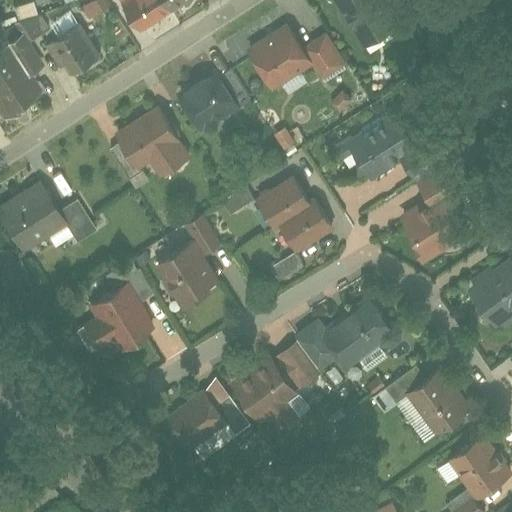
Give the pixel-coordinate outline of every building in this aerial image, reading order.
[(111,0),(91,0),(84,6),(92,18),(114,3),(111,0)] [(125,0),(144,30),(172,13),(164,0),(125,0)] [(164,0),(172,13),(193,0),(164,0)] [(388,0),(334,0),(364,50),(404,26),(388,0)] [(49,35),(72,73),(104,54),(81,15),(49,35)] [(274,91),(316,66),(325,80),(351,65),(330,29),(304,44),(290,21),(247,46),(274,91)] [(0,51),(0,107),(5,116),(40,95),(10,46),(0,51)] [(252,103),(232,69),(206,84),(203,78),(179,93),(202,132),(252,103)] [(193,157),(162,104),(117,131),(138,167),(151,159),(162,176),(193,157)] [(422,150),(396,108),(346,139),(372,181),(422,150)] [(258,199),(274,226),(282,221),(315,200),(299,174),(258,199)] [(64,216),(44,182),(0,208),(0,210),(19,243),(64,216)] [(457,183),(403,216),(430,259),(483,225),(457,183)] [(282,221),(299,248),(339,223),(323,196),(315,200),(282,221)] [(193,239),(156,262),(186,310),(222,287),(193,239)] [(281,277),(306,263),(298,249),(273,263),(281,277)] [(511,254),(469,286),(499,326),(511,316),(511,254)] [(154,323),(126,280),(87,304),(97,319),(86,326),(96,343),(108,336),(115,348),(154,323)] [(395,333),(370,294),(325,322),(322,316),(297,331),(320,367),(344,352),(350,361),(395,333)] [(384,344),(361,356),(367,367),(389,355),(384,344)] [(272,352),(233,380),(257,414),(267,407),(282,427),(300,414),(286,394),(297,386),(272,352)] [(441,367),(407,392),(438,433),(471,409),(441,367)] [(231,419),(208,387),(162,420),(185,451),(231,419)] [(511,467),(485,431),(451,455),(483,498),(511,477),(511,467)]
